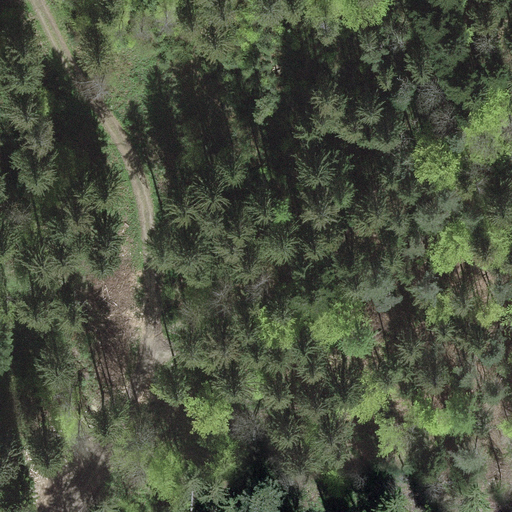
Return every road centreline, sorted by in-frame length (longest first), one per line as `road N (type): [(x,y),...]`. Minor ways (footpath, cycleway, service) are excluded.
road 1 (track): [(151,360),(143,185),(35,0)]
road 2 (track): [(41,511),(107,433),(151,360)]
